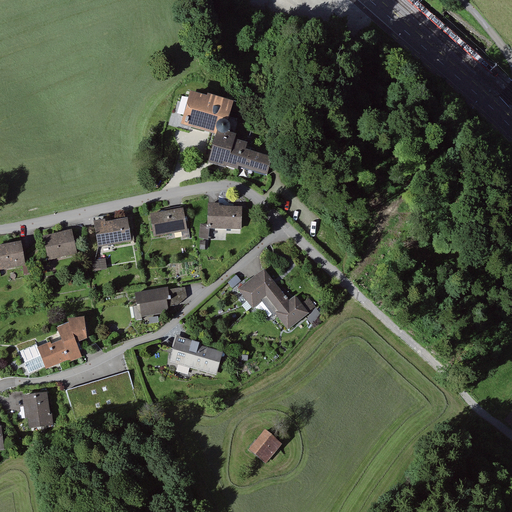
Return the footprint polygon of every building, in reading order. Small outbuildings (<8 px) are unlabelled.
[(275,0),(274,0),(270,6),(286,18),(291,12),(275,0)] [(231,103),(189,92),(181,124),(213,132),(225,123),(231,103)] [(249,139),(218,129),(209,160),(269,178),(275,158),(246,150),(249,139)] [(241,208),(208,206),(207,228),(240,230),(241,208)] [(184,210),(152,215),(154,234),(187,229),(184,210)] [(126,218),(91,225),(96,252),(131,245),(126,218)] [(211,238),(226,238),(226,230),(211,230),(211,238)] [(70,231),(45,237),(51,263),(76,257),(70,231)] [(20,243),(0,247),(0,272),(25,267),(20,243)] [(265,273),(238,293),(252,313),(268,301),(291,334),(311,319),(297,300),(289,305),(265,273)] [(186,287),(135,295),(138,317),(171,311),(188,298),(186,287)] [(64,340),(40,349),(47,367),(79,356),(73,340),(86,336),(84,317),(70,319),(71,324),(59,328),(64,340)] [(175,341),(168,365),(218,379),(225,355),(175,341)] [(38,344),(22,350),(30,373),(46,368),(38,344)] [(67,391),(74,415),(135,397),(128,372),(67,391)] [(45,396),(19,400),(23,429),(49,425),(45,396)] [(277,446),(257,432),(244,450),(263,464),(277,446)]
